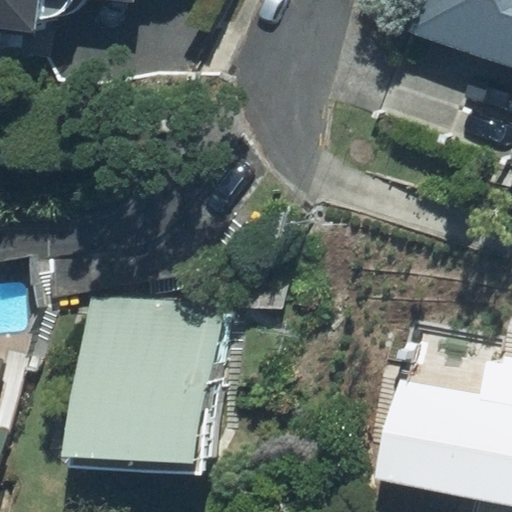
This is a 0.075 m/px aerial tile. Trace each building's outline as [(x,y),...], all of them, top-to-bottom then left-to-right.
[(77,11),(109,14),(110,0),(0,0),(0,40),(75,45),(77,11)] [(511,0),(422,0),(406,45),(511,84),(511,164),(505,183),(511,185),(511,0)] [(241,299),(107,293),(118,442),(255,447),(241,299)] [(0,511),(20,511),(39,417),(15,412),(27,352),(0,346),(0,511)] [(511,357),(505,357),(499,388),(418,374),(402,467),(511,485),(511,357)]
